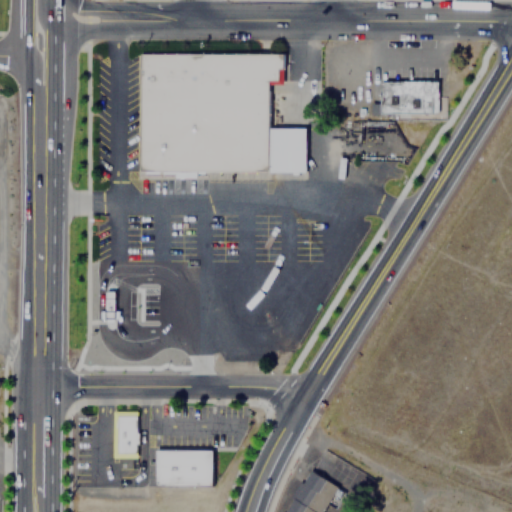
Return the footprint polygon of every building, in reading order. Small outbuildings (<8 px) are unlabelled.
[(306,172),(306,127),(268,127),(269,80),(283,80),(283,53),(138,52),(137,176),(196,176),(196,171),(306,172)] [(381,113),(437,114),(437,80),(381,80),(381,113)] [(111,457),(136,457),(136,410),(111,410),(111,457)] [(154,449),(155,487),(212,486),(212,448),(154,449)] [(281,511),(323,511),(329,500),(335,503),(342,488),(304,468),(281,511)]
